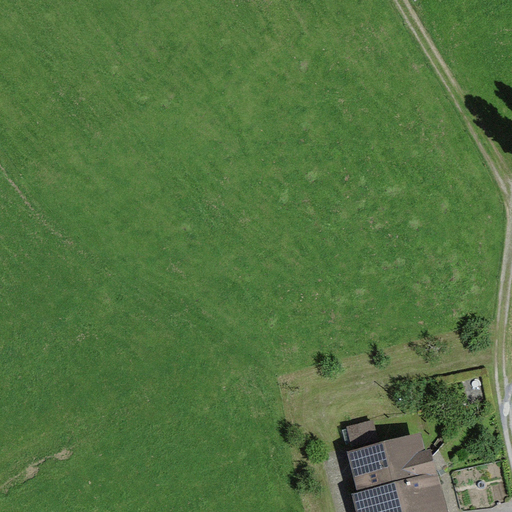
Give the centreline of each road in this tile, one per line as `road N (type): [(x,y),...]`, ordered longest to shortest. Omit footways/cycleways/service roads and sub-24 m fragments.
road 1 (track): [(403,0),(511,200)]
road 2 (track): [(511,237),(500,333),(511,452)]
